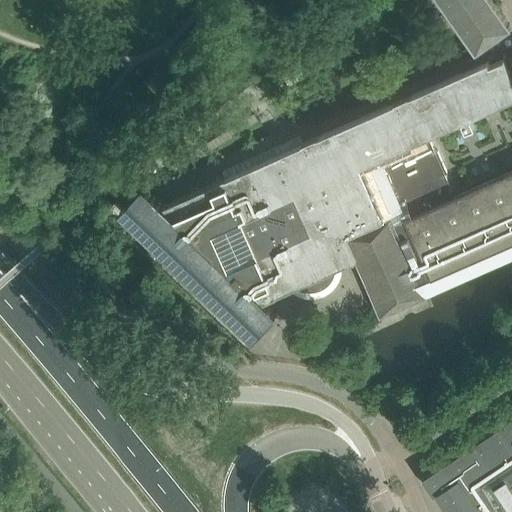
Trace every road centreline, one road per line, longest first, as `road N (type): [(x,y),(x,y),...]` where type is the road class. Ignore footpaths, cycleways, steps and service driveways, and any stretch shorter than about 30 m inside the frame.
road 1 (primary): [(380,490),(360,445),(322,409),(286,397),(209,397),(124,374),(13,306)]
road 2 (primary): [(182,511),(13,306)]
road 3 (primary): [(237,511),(250,461),(296,438),(335,444),(380,490)]
road 4 (primary): [(0,358),(120,511)]
